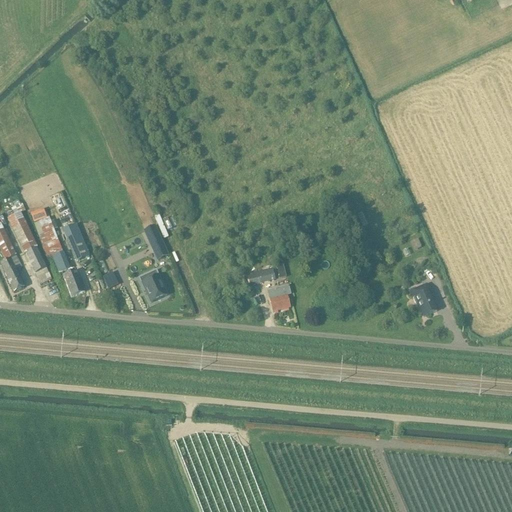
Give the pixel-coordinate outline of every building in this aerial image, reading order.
[(238,133),(230,137),(241,155),(248,150),(238,133)] [(22,204),(4,213),(7,219),(24,254),(25,254),(35,274),(35,273),(37,278),(44,275),(42,270),(47,268),(37,248),(37,247),(21,213),(25,211),(22,204)] [(53,258),(59,273),(69,269),(59,245),(49,218),(34,224),(48,260),(53,258)] [(4,261),(0,263),(4,273),(14,293),(24,288),(16,270),(22,268),(4,230),(0,223),(0,250),(2,254),(4,261)] [(89,257),(76,226),(65,230),(69,240),(68,240),(77,262),(89,257)] [(157,257),(158,261),(168,257),(167,253),(155,228),(145,232),(157,257)] [(389,258),(391,264),(398,261),(395,256),(389,258)] [(274,276),(272,269),(249,274),(247,275),(249,283),(250,287),(275,281),(274,276)] [(63,276),(71,298),(85,293),(76,271),(63,276)] [(104,276),(109,289),(119,286),(115,273),(104,276)] [(179,298),(171,276),(158,281),(166,303),(179,298)] [(290,295),(288,287),(267,292),(273,312),(290,308),(287,296),(290,295)] [(423,318),(437,313),(428,294),(429,293),(426,287),(410,293),(415,306),(418,305),(423,318)]
